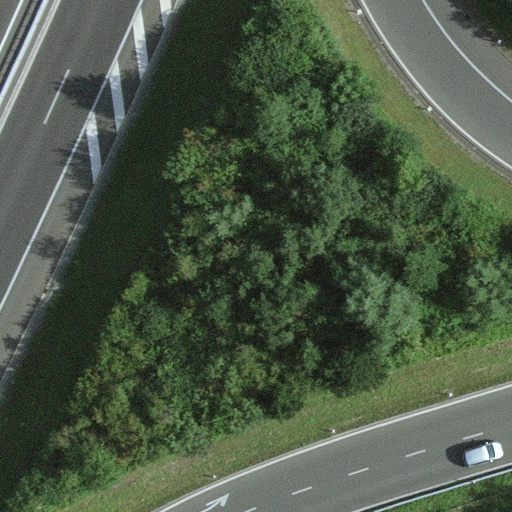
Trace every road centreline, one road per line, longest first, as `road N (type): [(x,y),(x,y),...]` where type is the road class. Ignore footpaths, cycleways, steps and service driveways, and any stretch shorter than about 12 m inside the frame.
road 1 (motorway): [(254,511),(511,423)]
road 2 (motorway): [(0,230),(103,0)]
road 3 (motorway): [(511,134),(479,113),(425,54),(391,0)]
